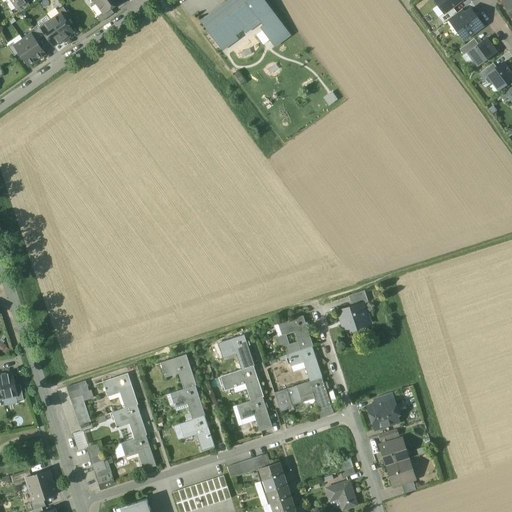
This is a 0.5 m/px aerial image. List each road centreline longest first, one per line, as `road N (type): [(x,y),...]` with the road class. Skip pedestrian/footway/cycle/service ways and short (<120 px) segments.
road 1 (track): [(43,390),(511,237)]
road 2 (residential): [(349,415),(81,502)]
road 3 (tertiary): [(0,255),(81,502)]
road 4 (track): [(511,147),(405,3)]
road 5 (residential): [(0,106),(141,8)]
